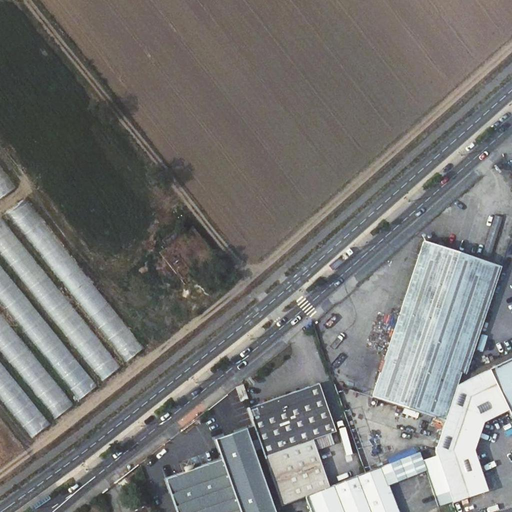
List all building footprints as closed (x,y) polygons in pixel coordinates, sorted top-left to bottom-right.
[(0,166),(0,198),(16,186),(0,166)] [(125,362),(144,347),(25,198),(6,213),(125,362)] [(491,229),(498,231),(501,216),(494,215),(491,229)] [(0,254),(105,384),(122,369),(1,217),(0,217),(0,254)] [(217,259),(191,227),(181,235),(177,229),(162,241),(164,245),(160,248),(162,250),(158,254),(184,286),(217,259)] [(499,266),(423,242),(374,397),(434,417),(431,426),(442,429),(456,386),(459,379),(464,376),(476,338),(491,291),(499,266)] [(0,302),(79,401),(97,386),(0,264),(0,302)] [(0,350),(55,419),(73,404),(0,313),(0,350)] [(511,359),(456,386),(442,429),(435,451),(436,456),(452,503),(452,504),(487,491),(474,451),(483,422),(508,411),(511,419),(511,359)] [(0,398),(34,441),(52,426),(0,361),(0,398)] [(330,487),(312,441),(335,433),(319,385),(248,411),(282,505),(307,496),(330,487)] [(238,387),(234,390),(243,403),(247,400),(238,387)] [(509,435),(511,434),(511,420),(511,417),(503,420),(509,435)] [(273,511),(243,427),(217,436),(223,454),(166,475),(179,511),(273,511)] [(384,487),(422,472),(419,463),(415,454),(378,468),(384,487)] [(422,472),(436,509),(452,503),(436,456),(419,463),(422,472)] [(307,496),(312,511),(393,511),(384,487),(378,468),(330,487),(307,496)] [(33,510),(50,498),(47,495),(31,507),(33,510)]
